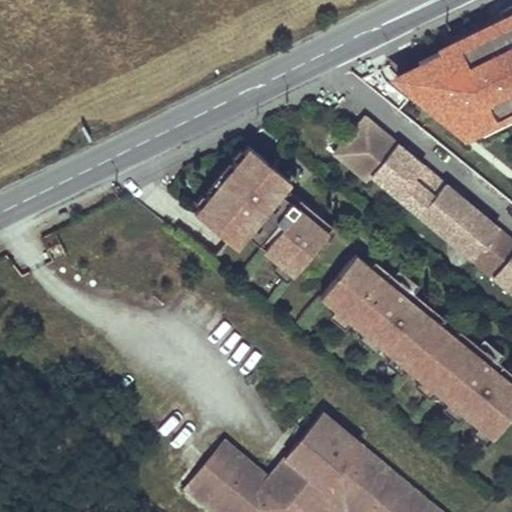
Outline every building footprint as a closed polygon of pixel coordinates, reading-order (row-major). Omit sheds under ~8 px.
[(466,53),(401,91),(465,133),(511,109),(511,10),(499,19),(506,30),(484,43),(481,39),(464,48),(466,53)] [(422,166),(363,117),(344,140),(351,145),(339,159),(366,182),(371,176),(376,170),(401,191),(396,197),(419,216),(424,209),(451,231),(446,237),(469,257),(474,251),(499,272),(494,277),(511,292),(511,250),(505,259),(484,242),(496,228),(443,184),(432,197),(411,179),(422,166)] [(236,136),(181,202),(223,236),(233,224),(267,183),(277,171),(236,136)] [(351,145),(344,140),(332,154),(339,159),(351,145)] [(443,184),(422,166),(411,179),(432,197),(443,184)] [(401,191),(376,170),(371,176),(396,197),(401,191)] [(267,183),(233,224),(251,239),(256,233),(248,227),(277,192),(300,210),(295,215),(311,228),(320,217),(277,181),(272,187),(267,183)] [(256,233),(251,239),(250,241),(266,254),(279,265),(311,228),(295,215),(300,210),(277,192),(248,227),(256,233)] [(451,231),(424,209),(419,216),(446,237),(451,231)] [(511,250),(511,240),(496,228),(484,242),(505,259),(511,250)] [(343,246),(307,289),(323,302),(336,313),(352,326),(365,336),(381,350),(394,360),(410,373),(423,384),(439,397),(452,408),(465,419),(478,430),(481,425),(485,428),(501,409),(498,406),(509,392),(494,380),(499,374),(484,362),(478,369),(465,358),(471,351),(454,337),(449,342),(438,333),(443,328),(428,315),(425,313),(421,319),(410,309),(414,304),(399,292),(393,299),(380,288),(386,281),(369,267),(365,272),(354,263),(358,258),(343,246)] [(499,272),(474,251),(469,257),(494,277),(499,272)] [(428,315),(432,310),(363,252),(358,258),(369,267),(386,281),(399,292),(414,304),(425,313),(428,315)] [(274,271),(279,265),(266,254),(261,260),(274,271)] [(331,318),(336,313),(323,302),(319,308),(331,318)] [(511,375),(447,322),(443,328),(454,337),(471,351),(484,362),(499,374),(511,385),(511,375)] [(360,342),(365,336),(352,326),(347,332),(360,342)] [(389,366),(394,360),(381,350),(376,355),(389,366)] [(418,390),(423,384),(410,373),(405,379),(418,390)] [(447,414),(452,408),(439,397),(434,403),(447,414)] [(441,511),(321,411),(266,477),(243,457),(242,458),(222,441),(190,479),(210,496),(204,504),(213,511),(441,511)] [(473,436),(478,430),(465,419),(460,425),(473,436)] [(210,496),(190,479),(184,487),(204,504),(210,496)]
